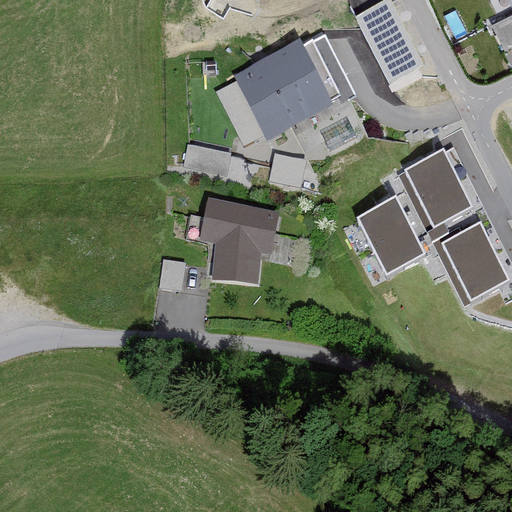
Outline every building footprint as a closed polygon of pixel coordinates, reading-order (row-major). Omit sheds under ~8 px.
[(332,115),(300,50),(235,82),(267,146),(332,115)] [(226,175),(232,152),(189,140),(183,163),(226,175)] [(442,149),(403,169),(434,229),(473,209),(442,149)] [(275,153),(269,179),(302,185),(307,159),(275,153)] [(396,197),(356,217),(387,277),(426,257),(396,197)] [(280,221),(209,207),(197,245),(215,248),(212,285),(260,290),(263,260),(272,261),(280,221)] [(480,223),(441,243),(472,302),(511,282),(480,223)] [(181,288),(186,261),(165,257),(160,284),(181,288)]
